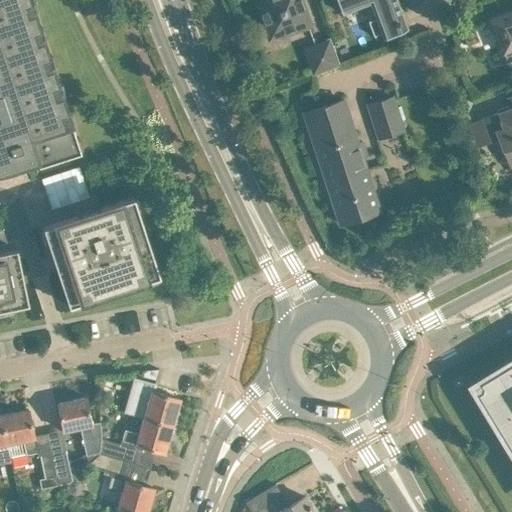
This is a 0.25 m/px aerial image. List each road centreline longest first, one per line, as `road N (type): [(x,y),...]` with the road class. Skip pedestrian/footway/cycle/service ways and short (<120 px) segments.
road 1 (tertiary): [(306,318),(159,0)]
road 2 (unclassified): [(0,373),(205,336)]
road 3 (unknown): [(10,204),(40,269),(63,360)]
road 4 (tertiary): [(511,271),(370,334)]
road 5 (residential): [(199,511),(233,440),(282,393)]
road 6 (tertiary): [(379,353),(511,294)]
